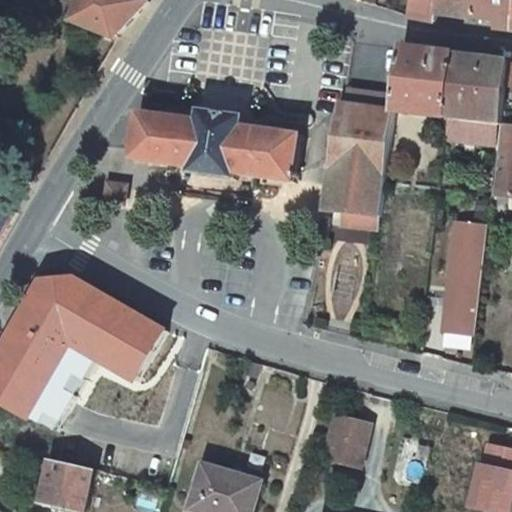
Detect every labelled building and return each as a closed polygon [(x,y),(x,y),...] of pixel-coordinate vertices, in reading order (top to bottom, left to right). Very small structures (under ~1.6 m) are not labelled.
[(119,37),(151,2),(146,0),(84,0),(77,21),(118,38),(119,37)] [(414,0),(411,17),(437,22),(438,14),(437,14),(439,0),(414,0)] [(439,0),(437,14),(438,14),(473,19),(474,19),(476,0),(439,0)] [(511,0),(476,0),(474,19),(499,22),(498,30),(511,31),(511,0)] [(449,118),(456,54),(404,48),(398,91),(397,97),(395,112),(397,113),(419,115),(449,118)] [(456,54),(449,118),(451,119),(500,125),(502,125),(503,125),(508,83),(510,63),(510,61),(456,54)] [(350,107),(343,106),(342,114),(332,183),(327,211),(347,213),(345,226),(378,229),(380,217),(382,217),(383,218),(397,113),(395,112),(397,97),(352,92),(350,107)] [(202,121),(142,113),(136,154),(135,160),(162,164),(170,166),(195,169),(194,174),(238,180),(238,175),(263,179),(271,180),(299,184),(299,178),(305,136),(246,128),(247,118),(203,112),(202,121)] [(500,125),(451,119),(449,139),(497,145),(500,125)] [(511,126),(503,125),(496,196),(511,197),(511,126)] [(111,186),(110,187),(109,189),(108,191),(108,193),(108,197),(109,199),(110,202),(114,204),(118,205),(119,205),(122,205),(125,203),(128,200),(128,198),(129,194),(129,193),(128,190),(124,185),(119,184),(117,184),(111,186)] [(18,212),(0,208),(0,237),(3,238),(18,212)] [(325,217),(324,216),(321,238),(330,240),(334,218),(326,217),(325,217)] [(489,227),(459,223),(446,332),(476,336),(489,227)] [(52,308),(12,379),(0,405),(0,424),(108,450),(125,415),(62,396),(93,321),(52,308)] [(373,424),(339,416),(328,460),(363,468),(373,424)] [(509,457),(464,445),(451,496),(492,506),(497,507),(509,457)] [(87,511),(97,471),(53,461),(43,502),(85,511),(87,511)] [(255,511),(264,483),(207,466),(201,487),(196,485),(192,497),(197,499),(194,509),(198,511),(202,511),(255,511)] [(490,511),(492,506),(451,496),(447,511),(490,511)]
